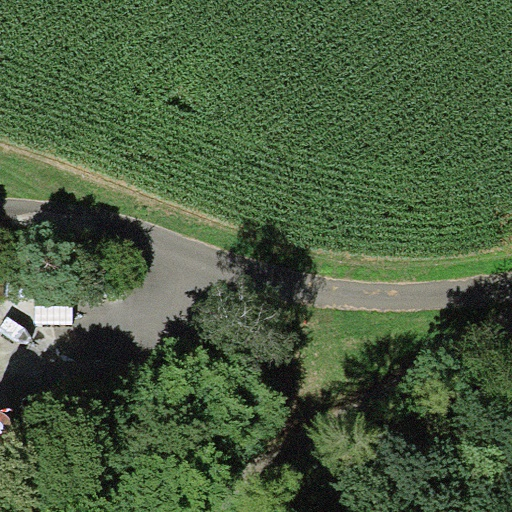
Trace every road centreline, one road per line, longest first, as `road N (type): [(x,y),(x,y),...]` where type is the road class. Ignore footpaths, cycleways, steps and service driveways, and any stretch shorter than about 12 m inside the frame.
road 1 (track): [(0,212),(58,218),(189,282),(418,304),(511,285)]
road 2 (track): [(205,511),(511,312)]
road 3 (track): [(189,282),(55,364),(5,382)]
